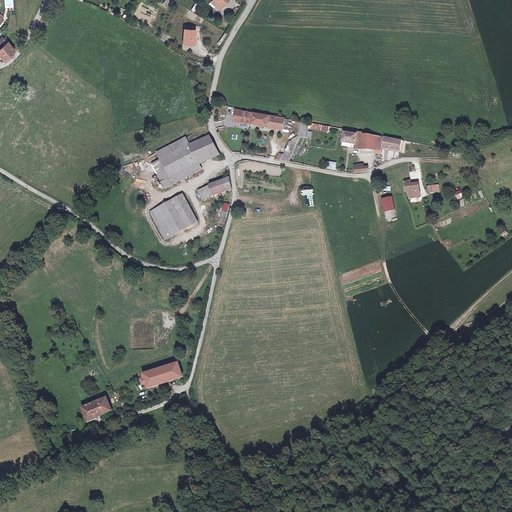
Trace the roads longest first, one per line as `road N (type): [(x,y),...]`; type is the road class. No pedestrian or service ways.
road 1 (track): [(112,420),(170,401),(186,386),(202,434),(229,466),(361,488),(511,442)]
road 2 (unclassified): [(0,170),(148,265),(185,268),(217,258)]
road 3 (residential): [(229,157),(348,175),(423,159)]
road 4 (unclassified): [(229,157),(213,131),(211,93),(252,0)]
road 5 (unclassified): [(217,258),(186,386)]
